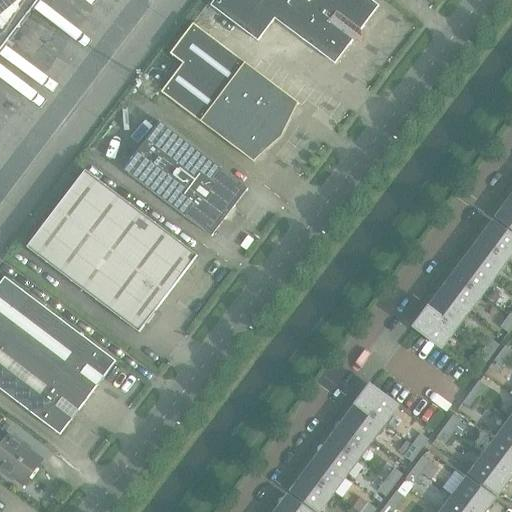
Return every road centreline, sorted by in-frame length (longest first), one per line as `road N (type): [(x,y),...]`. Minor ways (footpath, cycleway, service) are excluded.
road 1 (unclassified): [(92,511),(480,0)]
road 2 (residential): [(235,511),(511,139)]
road 3 (unclassified): [(0,228),(174,0)]
